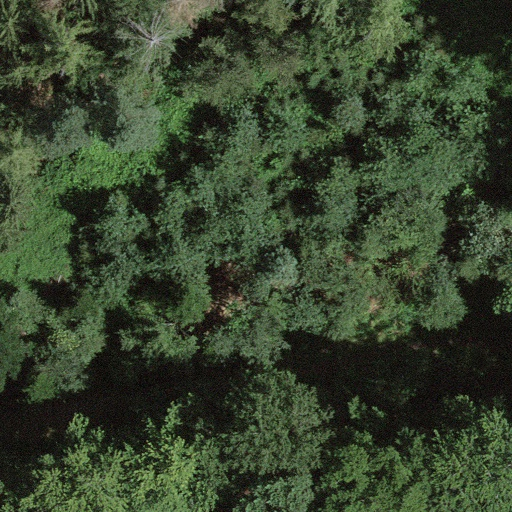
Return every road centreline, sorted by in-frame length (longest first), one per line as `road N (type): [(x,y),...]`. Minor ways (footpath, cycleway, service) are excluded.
road 1 (track): [(511,341),(467,330),(383,343),(132,416),(0,429)]
road 2 (track): [(182,511),(423,404),(511,380)]
